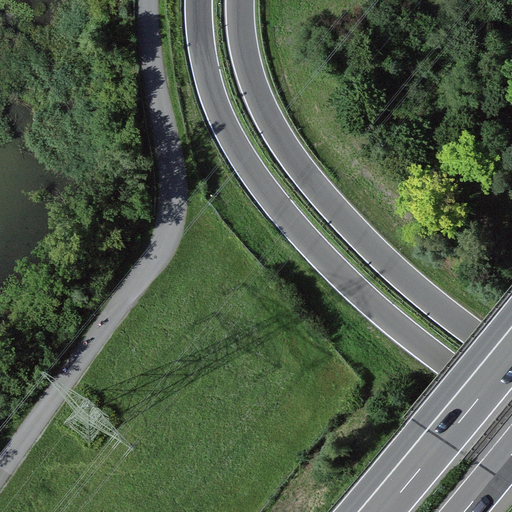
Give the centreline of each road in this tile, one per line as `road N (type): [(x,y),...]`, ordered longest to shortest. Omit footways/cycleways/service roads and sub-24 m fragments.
road 1 (motorway): [(201,0),(202,52),(222,110),(288,219),(351,291),(511,413)]
road 2 (motorway): [(511,367),(371,251),(288,153),(257,101),(235,0)]
road 3 (motorway): [(511,364),(385,511)]
